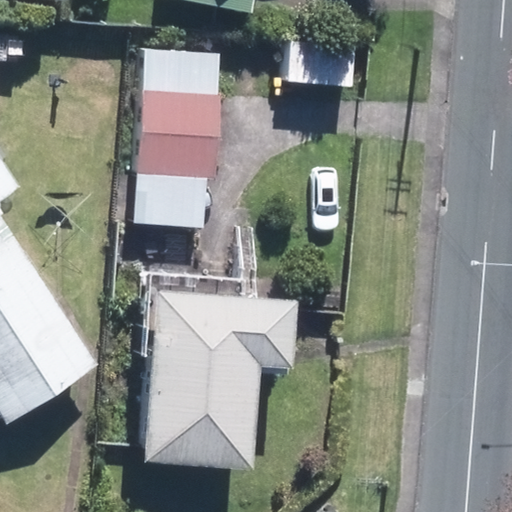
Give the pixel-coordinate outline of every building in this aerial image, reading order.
[(191,0),(239,10),(241,0),(191,0)] [(283,43),(280,79),(337,84),(340,48),(283,43)] [(208,55),(139,51),(133,168),(201,172),(208,55)] [(0,178),(0,417),(84,365),(0,232),(0,188),(5,186),(0,178)] [(275,300),(139,290),(127,456),(229,463),(237,360),(270,363),(275,300)]
